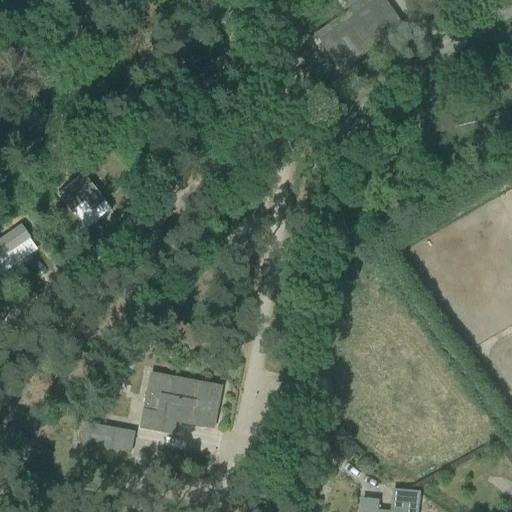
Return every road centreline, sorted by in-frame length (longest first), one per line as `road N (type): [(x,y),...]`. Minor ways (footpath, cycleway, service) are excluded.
road 1 (unclassified): [(307,465),(300,405),(354,97),(506,0)]
road 2 (unknown): [(220,511),(273,162),(248,0)]
